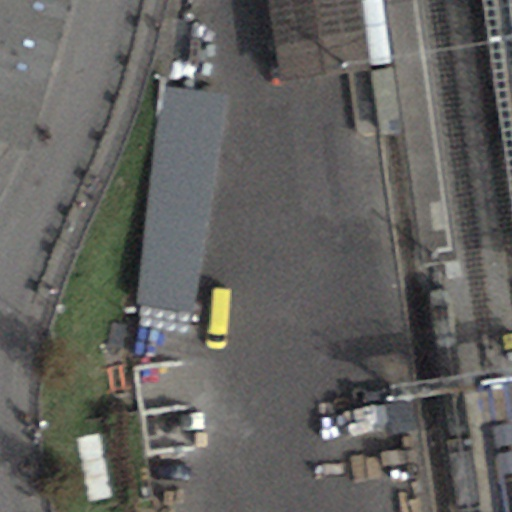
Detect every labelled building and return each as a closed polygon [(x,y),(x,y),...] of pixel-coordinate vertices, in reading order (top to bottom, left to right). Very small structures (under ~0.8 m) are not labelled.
[(0,0),(0,121),(12,125),(47,0),(0,0)] [(358,0),(276,0),(282,43),(363,31),(358,0)] [(511,0),(487,0),(511,172),(511,0)] [(182,308),(215,100),(175,93),(141,302),(182,308)] [(95,506),(150,498),(138,412),(83,420),(95,506)]
